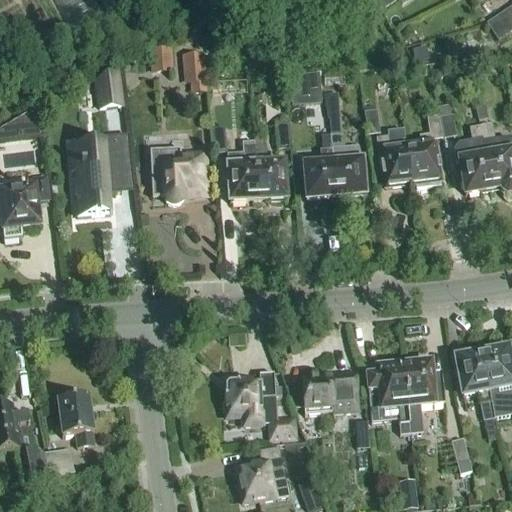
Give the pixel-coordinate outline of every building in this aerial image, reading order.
[(397,0),(375,0),(384,13),(399,3),(397,0)] [(511,18),(508,12),(497,19),(509,36),(511,34),(511,18)] [(487,26),(499,43),(509,36),(497,19),(487,26)] [(175,77),(173,53),(151,54),(152,78),(175,77)] [(209,97),(206,58),(183,60),(186,89),(192,89),(193,99),(209,97)] [(126,75),(100,76),(102,109),(128,108),(126,75)] [(321,108),(319,78),(289,80),(291,111),(321,108)] [(339,122),(337,97),(324,98),(326,123),(339,122)] [(484,109),(475,111),(478,125),(487,123),(484,109)] [(0,133),(0,146),(41,141),(37,116),(36,113),(20,123),(0,133)] [(382,139),(380,116),(367,117),(370,140),(382,139)] [(439,122),(439,120),(427,122),(430,138),(419,139),(420,146),(406,148),(411,188),(415,188),(416,193),(434,190),(433,185),(440,184),(434,148),(433,144),(443,142),(439,122)] [(458,142),(455,122),(444,123),(447,144),(458,142)] [(280,155),(294,154),(292,132),(291,128),(278,129),(280,155)] [(511,154),(510,141),(492,144),(490,129),(479,131),(491,193),(499,192),(501,196),(506,199),(511,198),(511,154)] [(229,158),(227,131),(213,133),(216,159),(229,158)] [(292,132),(294,154),(306,153),(304,131),(292,132)] [(473,146),(460,148),(457,153),(465,198),(491,193),(479,131),(470,133),(473,146)] [(385,192),(411,188),(406,148),(404,135),(388,137),(389,142),(378,143),(385,192)] [(363,198),(361,166),(359,166),(358,151),(343,152),(343,139),(331,140),(336,199),(343,199),(343,200),(363,198)] [(327,200),(336,199),(331,140),(322,140),(323,155),(321,155),(322,169),(306,170),(308,202),(327,201),(327,200)] [(116,142),(96,143),(97,151),(70,153),(75,223),(111,220),(109,200),(120,199),(116,142)] [(231,207),(259,205),(256,149),(245,150),(246,170),(229,171),(231,207)] [(256,149),(259,205),(287,204),(285,168),(268,169),(267,149),(256,149)] [(153,202),(165,201),(165,203),(166,206),(168,209),(171,210),(173,211),(175,211),(179,210),(182,207),(183,203),(183,201),(206,199),(203,159),(151,162),(152,191),(153,202)] [(48,204),(46,182),(32,184),(33,194),(0,197),(0,233),(2,233),(4,244),(23,242),(22,234),(40,232),(37,205),(48,204)] [(511,383),(507,355),(481,359),(493,423),(511,419),(511,383)] [(493,423),(481,359),(456,364),(463,400),(476,398),(477,405),(479,405),(483,425),(484,425),(488,445),(498,443),(493,423)] [(410,439),(420,438),(418,411),(444,408),(441,377),(431,378),(430,366),(403,369),(410,439)] [(369,403),(371,427),(398,425),(399,440),(403,440),(410,439),(403,369),(377,371),(378,379),(366,380),(369,403)] [(322,383),(321,380),(319,376),(318,374),(316,372),(311,371),(309,372),(305,375),(303,377),(302,380),(303,385),(305,421),(358,417),(355,381),(322,383)] [(245,431),(270,430),(271,449),(297,448),(296,428),(277,429),(275,402),(283,402),(282,394),(275,394),(274,378),(259,379),(260,387),(225,389),(227,424),(244,423),(245,431)] [(60,403),(60,407),(57,407),(62,442),(75,440),(76,453),(94,451),(92,438),(93,438),(89,404),(77,405),(76,401),(60,403)] [(0,413),(0,457),(18,454),(19,457),(27,493),(50,485),(45,457),(35,459),(34,454),(33,454),(26,418),(12,421),(10,412),(0,413)] [(356,453),(369,452),(367,427),(354,428),(356,453)] [(471,484),(460,443),(449,446),(457,479),(460,478),(462,486),(471,484)] [(237,474),(242,509),(275,503),(271,478),(282,476),(279,454),(260,457),(262,470),(237,474)] [(66,455),(45,457),(50,485),(74,477),(66,455)] [(417,511),(416,501),(401,503),(402,511),(417,511)]
